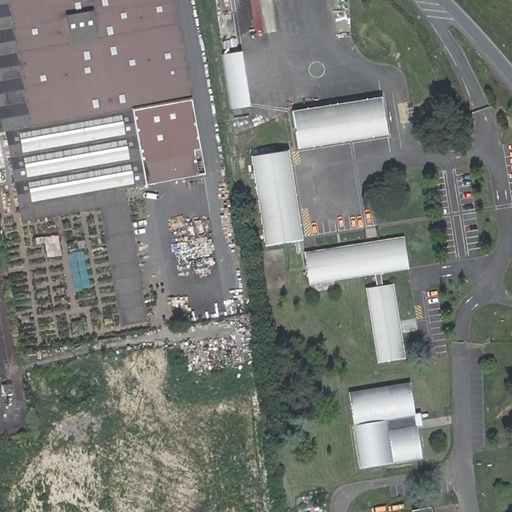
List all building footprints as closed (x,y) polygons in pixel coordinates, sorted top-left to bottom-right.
[(186,152),(196,150),(195,149),(168,0),(2,0),(3,3),(0,2),(0,61),(18,157),(25,156),(26,167),(20,168),(28,220),(100,209),(93,170),(139,161),(186,152)] [(251,0),(256,30),(265,29),(266,31),(278,30),(274,0),(251,0)] [(240,51),(222,54),(232,115),(249,113),(245,88),(240,51)] [(381,97),(291,112),(298,149),(387,135),(381,97)] [(200,174),(196,150),(186,152),(190,176),(200,174)] [(288,151),(250,157),(264,246),(302,240),(292,177),(288,151)] [(190,176),(186,152),(139,161),(143,185),(190,176)] [(18,157),(20,168),(26,167),(25,156),(18,157)] [(143,185),(139,161),(93,170),(100,209),(120,327),(149,321),(124,190),(143,185)] [(39,235),(41,243),(46,242),(49,256),(63,253),(59,232),(39,235)] [(309,284),(374,274),(380,273),(408,269),(403,237),(304,252),(309,284)] [(376,287),(365,288),(377,363),(405,359),(400,327),(393,284),(382,286),(376,287)] [(409,383),(348,393),(360,467),(420,458),(415,426),(414,415),(409,383)]
